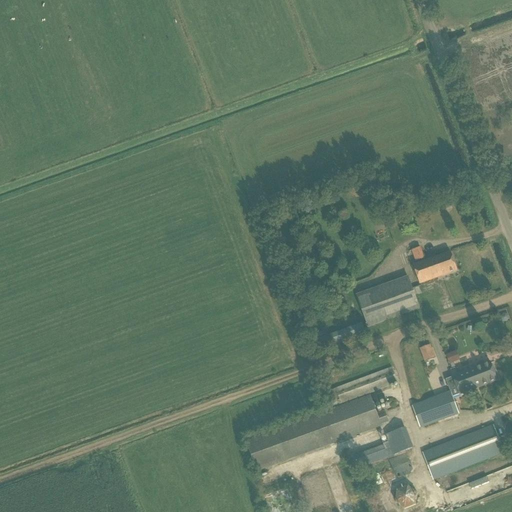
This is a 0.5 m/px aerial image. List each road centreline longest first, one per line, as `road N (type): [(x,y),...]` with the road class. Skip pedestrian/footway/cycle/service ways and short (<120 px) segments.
road 1 (track): [(511,297),(0,480)]
road 2 (unclassified): [(511,238),(420,0)]
